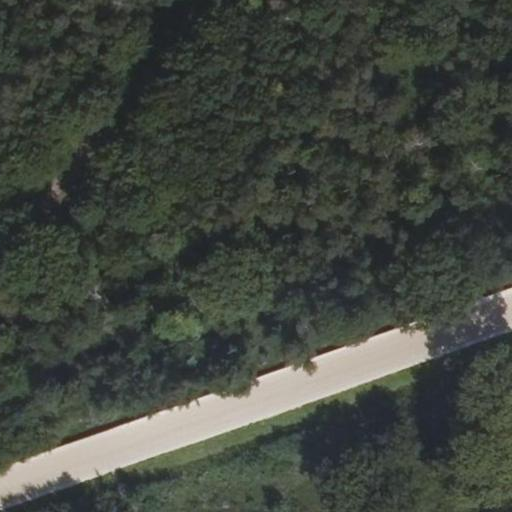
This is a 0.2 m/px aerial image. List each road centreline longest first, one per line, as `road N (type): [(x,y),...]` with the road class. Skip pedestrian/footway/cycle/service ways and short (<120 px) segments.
road 1 (track): [(0,493),(511,313)]
road 2 (track): [(0,260),(211,0)]
